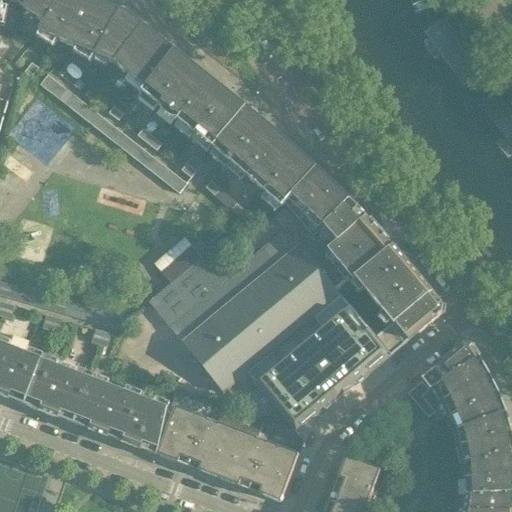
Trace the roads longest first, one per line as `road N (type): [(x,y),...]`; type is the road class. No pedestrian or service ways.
road 1 (residential): [(263,0),(318,112),(476,309)]
road 2 (residential): [(296,511),(326,439),(476,309)]
road 3 (residential): [(234,511),(0,424)]
